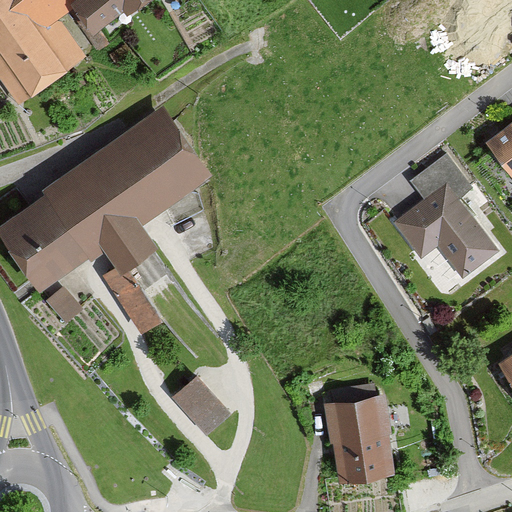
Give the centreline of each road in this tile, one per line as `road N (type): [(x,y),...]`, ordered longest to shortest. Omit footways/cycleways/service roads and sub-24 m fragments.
road 1 (residential): [(511,81),(344,210),(350,239),(456,393),(481,503)]
road 2 (secondary): [(44,480),(40,447),(4,358)]
